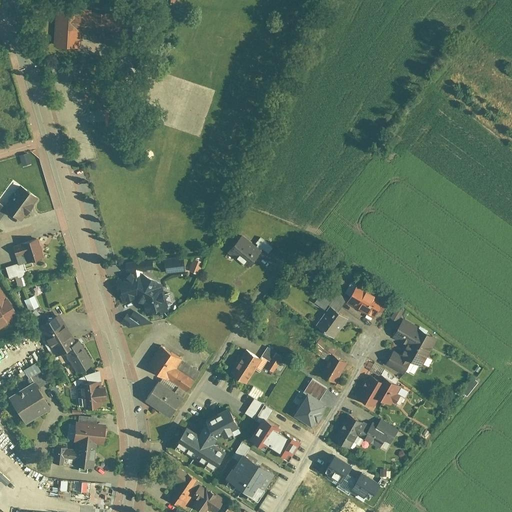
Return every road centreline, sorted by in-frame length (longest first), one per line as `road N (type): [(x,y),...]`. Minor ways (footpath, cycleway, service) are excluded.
road 1 (residential): [(132,454),(122,383),(6,0)]
road 2 (residential): [(274,262),(161,448),(132,454)]
road 3 (residential): [(269,511),(372,335)]
